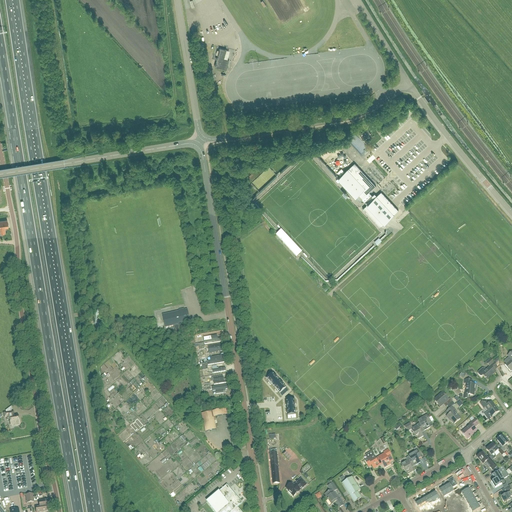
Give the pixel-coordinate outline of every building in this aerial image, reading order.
[(224,59),(227,49),(219,48),(215,67),(227,69),(229,60),(224,59)] [(363,140),(372,135),(368,128),(359,133),(363,140)] [(356,138),(350,144),(361,155),(367,149),(356,138)] [(360,201),(376,186),(354,163),(338,178),(360,201)] [(380,227),(398,210),(381,191),(377,196),(374,193),(365,202),(367,204),(362,209),(380,227)] [(0,234),(1,234),(1,232),(5,232),(4,228),(8,227),(7,223),(4,224),(4,225),(0,226),(0,234)] [(277,235),(275,238),(295,260),(299,256),(278,234),(277,235)] [(190,322),(187,310),(184,311),(184,310),(179,311),(180,312),(163,316),(165,328),(174,326),(175,333),(181,331),(180,325),(190,322)] [(221,334),(204,337),(205,345),(222,342),(221,334)] [(205,348),(207,356),(224,353),(223,345),(205,348)] [(115,360),(122,355),(120,351),(113,357),(115,360)] [(207,358),(208,366),(226,363),(224,355),(207,358)] [(496,372),(495,371),(498,368),(490,360),(486,363),(490,368),(486,371),(485,369),(483,369),(482,369),(478,372),(478,374),(478,375),(480,377),(481,377),(482,377),(483,376),(487,380),(496,372)] [(209,368),(210,376),(227,373),(226,365),(209,368)] [(271,372),(265,378),(282,397),(288,391),(271,372)] [(210,378),(212,386),(229,383),(227,375),(210,378)] [(472,380),(467,380),(465,380),(464,383),(467,384),(465,395),(464,395),(464,399),(469,399),(470,395),(474,396),(474,391),(474,384),(472,384),(472,380)] [(213,396),(230,394),(229,385),(212,388),(213,396)] [(456,397),(460,394),(456,388),(452,391),(456,397)] [(442,393),(434,400),(440,408),(443,405),(444,404),(447,407),(452,402),(450,399),(448,401),(442,393)] [(288,399),(286,399),(288,419),(296,419),(294,398),(292,398),(292,401),(288,401),(288,399)] [(484,402),(483,401),(480,404),(483,409),(485,407),(488,412),(485,414),(489,419),(492,417),(492,416),(499,412),(492,402),(488,404),(486,401),(485,402),(485,401),(484,402)] [(12,412),(11,411),(13,410),(12,406),(6,410),(6,413),(3,414),(4,418),(6,418),(6,421),(9,421),(10,426),(18,424),(17,416),(13,416),(12,412)] [(452,406),(449,409),(447,411),(450,415),(446,417),(449,420),(450,419),(454,424),(460,419),(455,412),(456,411),(452,406)] [(206,432),(216,430),(213,418),(223,416),(222,410),(202,414),(206,432)] [(418,420),(420,424),(424,431),(430,428),(428,424),(431,422),(427,415),(418,420)] [(463,434),(462,434),(464,437),(465,436),(467,440),(472,436),(471,435),(476,431),(474,428),(479,424),(475,419),(474,420),(472,418),(469,420),(471,422),(469,424),(470,425),(461,432),(463,434)] [(424,431),(420,424),(413,428),(410,424),(405,427),(408,432),(411,430),(417,440),(424,437),(421,433),(424,431)] [(190,430),(185,433),(190,441),(195,438),(190,430)] [(504,439),(502,437),(497,441),(500,444),(498,446),(501,449),(504,453),(506,451),(507,450),(507,449),(506,448),(505,446),(508,443),(509,442),(505,438),(504,439)] [(489,458),(492,461),(496,458),(496,456),(494,454),(498,450),(493,444),(486,450),(489,453),(487,455),(489,458)] [(410,459),(414,466),(420,463),(418,459),(421,458),(416,449),(414,450),(415,452),(408,456),(409,457),(410,459)] [(376,459),(380,467),(382,465),(384,468),(391,465),(390,463),(393,461),(390,456),(391,455),(388,450),(383,453),(384,454),(376,459)] [(380,467),(376,459),(373,455),(371,452),(365,456),(367,459),(365,461),(369,468),(371,466),(374,470),(380,467)] [(277,463),(276,453),(270,454),(273,484),(279,484),(278,467),(277,463)] [(492,461),(489,458),(487,459),(482,453),(477,458),(483,465),(485,463),(495,474),(497,473),(500,471),(499,469),(492,461)] [(209,454),(200,460),(202,463),(211,457),(209,454)] [(410,459),(409,457),(406,459),(407,461),(401,464),(407,475),(414,472),(411,468),(414,466),(410,459)] [(208,466),(214,461),(211,458),(205,463),(208,466)] [(500,471),(497,473),(495,474),(492,475),(495,480),(491,482),(495,489),(502,485),(500,482),(508,476),(503,467),(499,469),(500,471)] [(354,503),(361,498),(357,492),(360,491),(352,478),(342,484),(354,503)] [(417,507),(416,507),(419,511),(433,511),(456,495),(458,497),(468,491),(465,487),(464,488),(462,486),(463,485),(459,478),(458,479),(459,480),(457,481),(456,480),(449,485),(450,486),(447,488),(446,487),(442,490),(443,491),(441,492),(440,491),(436,494),(437,495),(435,496),(434,495),(430,498),(431,499),(429,500),(428,499),(419,506),(420,507),(418,508),(417,507)] [(299,492),(306,485),(301,479),(294,486),(292,483),(286,489),(289,492),(288,493),(291,495),(293,497),(299,492)] [(330,491),(325,494),(332,505),(335,503),(339,508),(344,506),(340,499),(339,500),(334,492),(337,490),(333,483),(327,487),(330,491)] [(508,504),(511,502),(511,500),(510,498),(511,497),(511,495),(510,492),(511,490),(511,484),(502,490),(505,496),(501,498),(504,504),(507,502),(508,504)] [(231,511),(237,507),(237,508),(242,503),(238,500),(237,501),(235,498),(236,498),(225,487),(219,493),(207,503),(214,511),(231,511)] [(35,511),(45,511),(46,511),(47,511),(47,508),(50,507),(49,500),(38,501),(39,507),(35,507),(35,511)]
